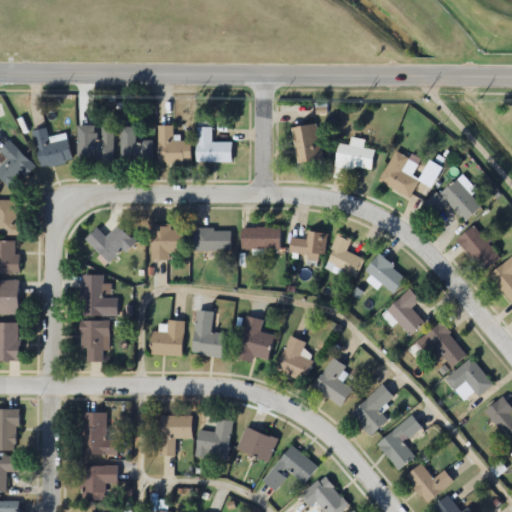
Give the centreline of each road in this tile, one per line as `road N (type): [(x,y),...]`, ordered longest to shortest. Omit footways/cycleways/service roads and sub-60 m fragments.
road 1 (tertiary): [(511,78),(0,73)]
road 2 (residential): [(261,193),(106,193),(63,208),(54,235),(56,511)]
road 3 (residential): [(0,390),(249,397),(325,437),(392,511)]
road 4 (residential): [(261,193),(350,210),(390,230),(433,266),(511,361)]
